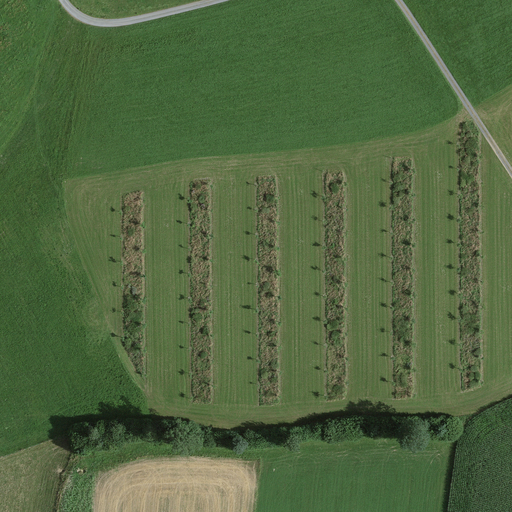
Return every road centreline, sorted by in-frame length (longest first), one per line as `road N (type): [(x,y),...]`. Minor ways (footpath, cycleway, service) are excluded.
road 1 (track): [(398,0),(511,172)]
road 2 (track): [(66,0),(97,23),(211,0)]
